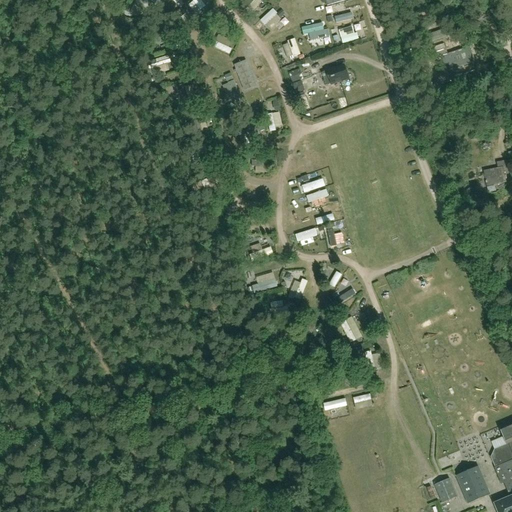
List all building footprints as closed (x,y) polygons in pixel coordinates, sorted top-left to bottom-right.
[(201,8),(196,10),(200,19),(205,17),(201,8)] [(270,29),(279,20),(276,16),(266,25),(270,29)] [(341,21),(342,29),(352,27),(351,20),(341,21)] [(303,35),(323,31),(324,31),(322,23),(301,28),(303,35)] [(361,38),(345,40),(346,46),(362,44),(361,38)] [(442,50),(437,52),(439,59),(442,57),(446,72),(474,64),(470,49),(444,57),(442,50)] [(225,57),(236,61),(238,54),(228,50),(225,57)] [(246,63),(235,67),(243,89),(255,85),(246,63)] [(177,64),(165,67),(169,82),(182,79),(177,64)] [(343,66),(327,72),(327,71),(322,73),(326,86),(331,84),(332,85),(348,80),(343,66)] [(241,98),(234,80),(234,81),(230,71),(224,74),(228,84),(222,86),(226,94),(223,95),(227,103),(235,100),(241,98)] [(311,92),(320,89),(316,76),(306,80),(311,92)] [(301,81),(294,84),(297,94),(305,91),(301,81)] [(284,116),(272,118),(274,130),(287,127),(284,116)] [(199,120),(187,123),(191,141),(203,138),(199,120)] [(191,146),(193,164),(203,163),(203,161),(207,161),(206,145),(191,146)] [(498,169),(484,172),(487,187),(506,183),(503,168),(508,167),(507,161),(497,163),(498,169)] [(315,197),(315,189),(296,188),(296,196),(315,197)] [(316,247),(324,243),(319,231),(310,235),(316,247)] [(302,298),(308,300),(314,287),(308,284),(302,298)] [(354,346),(366,341),(358,320),(346,325),(354,346)] [(375,354),(370,356),(374,375),(380,374),(375,354)] [(375,399),(359,403),(360,408),(376,405),(375,399)] [(328,420),(347,416),(345,406),(326,410),(328,420)] [(511,511),(511,422),(499,428),(509,451),(497,456),(501,464),(495,467),(496,469),(496,470),(502,484),(503,483),(509,497),(494,504),(496,511),(511,511)] [(489,495),(478,467),(455,476),(467,504),(489,495)] [(457,497),(449,479),(434,485),(442,503),(457,497)] [(357,505),(355,498),(359,496),(354,484),(345,488),(352,507),(357,505)]
